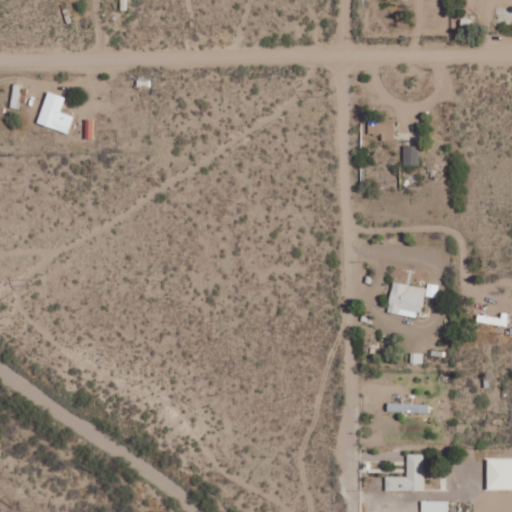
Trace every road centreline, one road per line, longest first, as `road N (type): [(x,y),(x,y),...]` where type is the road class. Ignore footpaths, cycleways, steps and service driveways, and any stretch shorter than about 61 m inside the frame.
road 1 (residential): [(0,59),(511,54)]
road 2 (residential): [(342,0),(351,485)]
